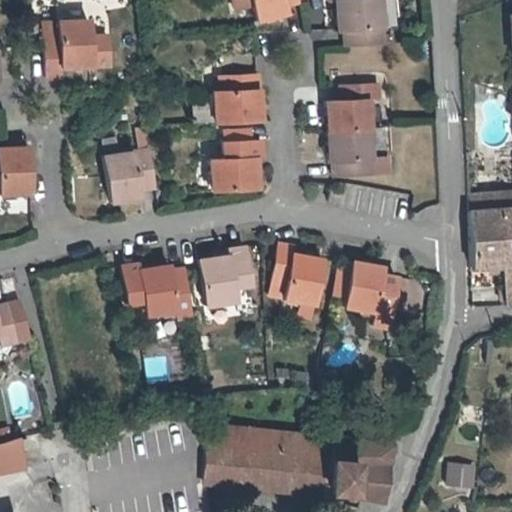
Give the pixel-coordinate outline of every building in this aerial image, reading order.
[(285,12),(284,5),(297,2),(296,0),(249,0),(251,3),(255,20),(285,12)] [(332,0),(333,28),(342,28),(342,44),(380,42),(379,0),(332,0)] [(105,64),(103,34),(86,35),(85,18),(55,18),(38,19),(39,37),(42,76),(58,75),(58,66),(87,65),(105,64)] [(213,121),(259,119),(258,85),(257,73),(219,74),(219,88),(212,89),(213,121)] [(324,130),(368,128),(367,97),(377,97),(377,81),(338,82),(339,98),(323,98),(324,130)] [(134,129),(137,152),(146,150),(143,128),(134,129)] [(221,141),(252,140),(251,128),(221,129),(221,141)] [(368,128),(324,130),(325,158),(331,159),(331,173),(370,171),(370,157),(368,128)] [(0,186),(25,186),(23,139),(0,139),(0,186)] [(261,140),(252,140),(221,141),(222,158),(208,159),(209,190),(256,189),(255,157),(261,157),(261,140)] [(137,198),(136,190),(152,188),(146,150),(137,152),(100,157),(107,202),(137,198)] [(386,156),(370,157),(370,171),(387,170),(386,156)] [(511,190),(466,196),(467,210),(511,204),(511,190)] [(511,204),(467,210),(469,233),(470,266),(500,264),(501,286),(497,286),(497,296),(502,297),(503,303),(511,301),(511,204)] [(223,247),(224,253),(194,257),(200,303),(230,299),(229,285),(246,282),(241,244),(223,247)] [(275,247),(267,285),(283,288),(280,302),(311,308),(320,262),(289,256),(290,250),(275,247)] [(122,300),(138,298),(141,312),(171,308),(172,315),(188,313),(181,264),(165,266),(164,261),(134,265),(134,259),(116,261),(122,300)] [(350,263),(349,273),(343,301),(342,309),(371,315),(368,328),(384,331),(394,280),(380,277),(382,270),(350,263)] [(343,301),(349,273),(337,270),(331,298),(343,301)] [(283,288),(267,285),(265,299),(280,302),(283,288)] [(18,298),(1,303),(11,339),(27,335),(18,298)] [(0,341),(11,339),(1,303),(0,303),(0,341)] [(393,448),(208,428),(201,488),(387,508),(393,448)] [(18,434),(0,437),(0,472),(25,467),(18,434)] [(468,464),(443,462),(441,481),(466,484),(468,464)]
